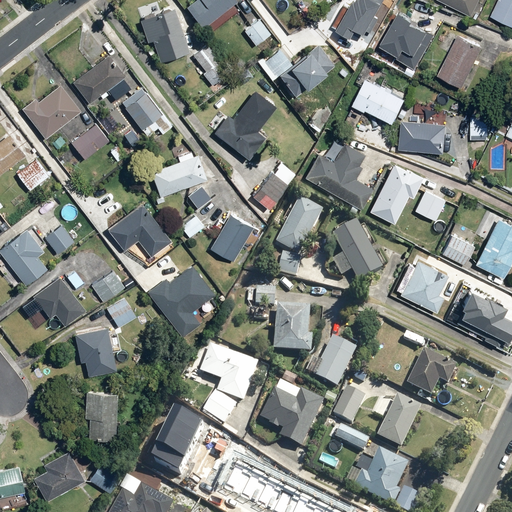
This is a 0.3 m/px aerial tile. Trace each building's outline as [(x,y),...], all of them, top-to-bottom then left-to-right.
[(194,0),(187,6),(204,27),(237,0),(194,0)] [(442,0),(471,15),(478,0),(442,0)] [(511,0),(498,0),(492,14),(511,24),(511,0)] [(154,39),(161,61),(190,51),(175,7),(141,19),(148,41),(154,39)] [(418,15),(404,7),(382,43),(398,52),(396,55),(417,66),(436,32),(431,28),(417,17),(418,15)] [(245,30),(258,45),(272,34),(260,18),(245,30)] [(436,73),(465,86),(483,46),(454,33),(436,73)] [(286,65),(304,88),(335,64),(317,41),(286,65)] [(204,73),(213,84),(230,71),(208,43),(194,54),(207,71),(204,73)] [(73,81),(90,103),(126,75),(110,53),(73,81)] [(354,103),(393,121),(405,94),(366,76),(354,103)] [(22,107),(46,137),(82,109),(61,83),(39,100),(36,96),(22,107)] [(243,150),(250,156),(263,140),(255,134),(278,105),(256,88),(233,119),(229,116),(216,132),(242,152),(243,150)] [(148,133),(153,140),(173,125),(146,90),(126,106),(143,128),(153,121),(157,126),(148,133)] [(321,128),(332,109),(318,101),(307,120),(321,128)] [(490,117),(473,116),(472,132),(489,133),(490,117)] [(397,121),(397,149),(444,150),(444,122),(397,121)] [(72,142),(85,158),(109,138),(96,122),(72,142)] [(0,173),(26,153),(10,133),(0,140),(0,173)] [(53,142),(57,148),(66,141),(61,136),(53,142)] [(318,150),(303,176),(361,210),(374,187),(355,175),(366,153),(343,142),(334,159),(318,150)] [(111,150),(118,160),(125,155),(117,144),(111,150)] [(152,171),(161,196),(208,178),(199,154),(194,155),(192,151),(178,156),(180,160),(152,171)] [(17,173),(30,190),(49,174),(36,158),(17,173)] [(280,159),(246,201),(266,219),(296,169),(280,159)] [(368,211),(395,224),(409,195),(414,197),(424,175),(393,160),(368,211)] [(189,195),(199,207),(212,198),(202,185),(189,195)] [(422,187),(414,209),(437,219),(445,196),(422,187)] [(327,214),(301,198),(276,239),(301,255),(327,214)] [(139,240),(152,256),(172,240),(142,201),(107,229),(125,251),(139,240)] [(27,215),(36,229),(51,218),(42,204),(27,215)] [(207,248),(230,260),(248,224),(225,213),(207,248)] [(181,225),(190,237),(204,226),(195,214),(181,225)] [(511,226),(494,219),(474,264),(504,278),(511,260),(511,226)] [(62,221),(44,236),(57,252),(75,237),(62,221)] [(362,226),(336,238),(345,258),(340,260),(344,271),(350,269),(356,284),(383,272),(362,226)] [(0,247),(0,255),(23,286),(46,269),(37,257),(43,252),(25,229),(7,242),(0,247)] [(249,231),(241,244),(252,251),(260,238),(249,231)] [(443,252),(462,263),(472,246),(452,236),(443,252)] [(304,257),(285,251),(279,270),(298,276),(304,257)] [(427,254),(421,266),(450,280),(456,268),(427,254)] [(110,271),(91,287),(105,302),(124,286),(110,271)] [(59,273),(29,296),(47,317),(55,316),(62,325),(85,307),(75,294),(72,290),(59,273)] [(160,293),(173,308),(194,290),(181,275),(160,293)] [(441,317),(476,331),(491,296),(456,281),(441,317)] [(258,290),(257,306),(277,306),(277,290),(258,290)] [(105,310),(119,328),(138,313),(125,295),(105,310)] [(276,309),(276,350),(311,351),(312,310),(276,309)] [(107,330),(73,335),(77,361),(84,360),(86,373),(113,369),(107,330)] [(329,342),(314,374),(338,386),(353,353),(329,342)] [(217,393),(245,403),(259,364),(211,346),(201,372),(222,380),(217,393)] [(423,348),(406,383),(433,397),(451,362),(423,348)] [(335,385),(326,397),(336,404),(344,392),(335,385)] [(89,390),(87,434),(113,435),(115,391),(89,390)] [(260,420),(283,430),(279,436),(302,449),(326,405),(303,392),(298,402),(274,391),(260,420)] [(216,394),(206,409),(225,421),(236,406),(216,394)] [(345,394),(335,412),(354,422),(364,404),(345,394)] [(400,397),(393,408),(377,399),(370,411),(387,420),(378,436),(399,448),(421,409),(400,397)] [(198,451),(210,460),(229,435),(198,413),(187,430),(206,442),(198,451)] [(335,436),(362,450),(368,438),(341,425),(335,436)] [(32,477),(43,497),(82,477),(65,447),(40,461),(45,470),(32,477)] [(227,448),(211,499),(248,510),(255,488),(249,486),(250,482),(256,484),(263,460),(227,448)] [(412,464),(380,448),(360,489),(392,505),(412,464)] [(0,495),(21,487),(15,462),(0,467),(0,495)] [(98,463),(88,478),(106,489),(116,474),(98,463)] [(108,511),(170,511),(175,504),(122,475),(111,491),(118,495),(108,511)] [(408,486),(396,506),(406,511),(418,511),(427,497),(408,486)] [(25,491),(0,498),(0,506),(1,511),(29,504),(25,491)]
